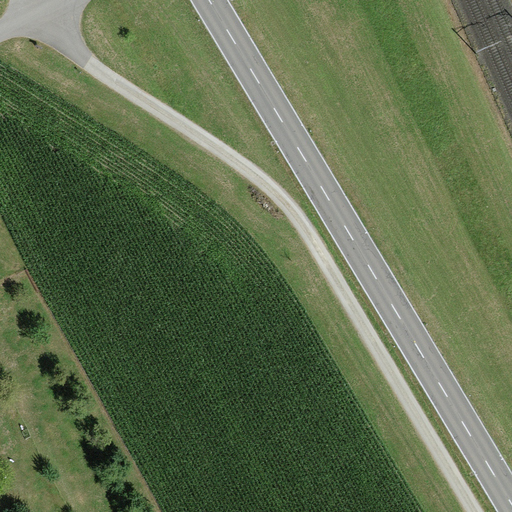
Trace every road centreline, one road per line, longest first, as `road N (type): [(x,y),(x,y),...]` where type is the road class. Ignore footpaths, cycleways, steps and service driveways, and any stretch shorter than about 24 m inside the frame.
road 1 (track): [(25,0),(26,15),(83,46),(279,197),(482,511)]
road 2 (primary): [(217,0),(511,501)]
